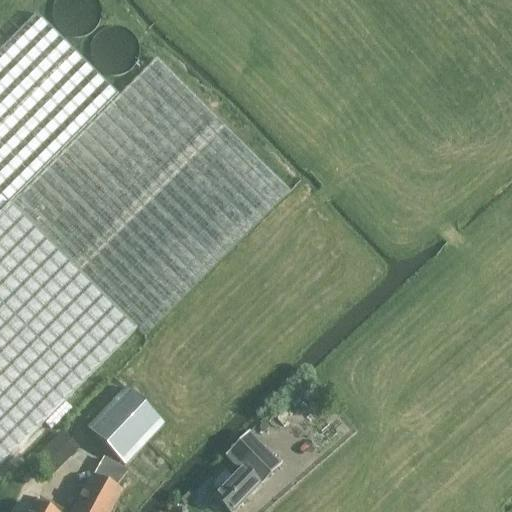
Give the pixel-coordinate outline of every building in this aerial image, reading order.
[(0,212),(117,96),(37,16),(0,52),(0,212)] [(155,59),(0,214),(0,465),(3,468),(79,391),(139,330),(146,336),(290,190),(155,59)] [(157,429),(122,394),(87,430),(122,464),(157,429)] [(212,499),(226,511),(234,511),(259,486),(259,485),(278,464),(244,433),(222,457),(237,471),(230,479),(223,472),(210,486),(218,493),(212,499)] [(79,448),(65,434),(36,462),(49,476),(79,448)] [(66,511),(39,496),(30,511),(109,511),(120,493),(112,488),(124,472),(101,459),(91,477),(90,477),(71,511),(66,511)]
